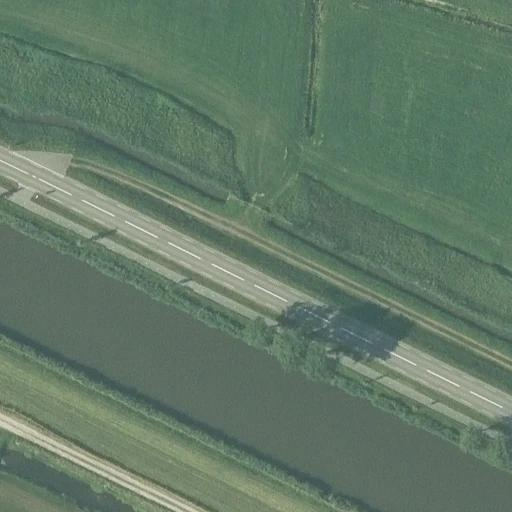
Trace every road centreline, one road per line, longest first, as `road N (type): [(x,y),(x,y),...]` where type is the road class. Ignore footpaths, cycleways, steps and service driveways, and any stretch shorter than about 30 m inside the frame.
road 1 (primary): [(511,414),(0,163)]
road 2 (track): [(21,173),(38,160),(66,159),(114,176),(511,365)]
road 3 (track): [(0,418),(187,511)]
